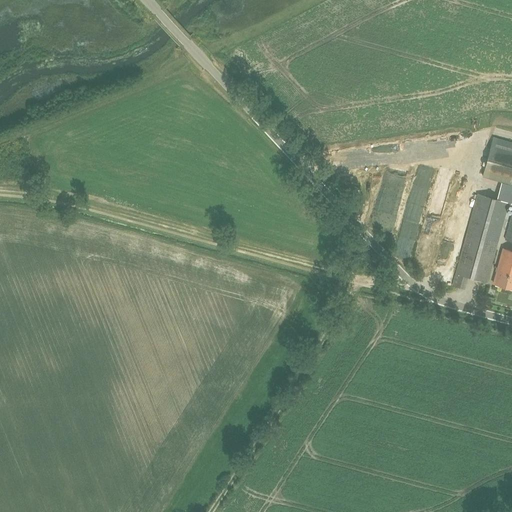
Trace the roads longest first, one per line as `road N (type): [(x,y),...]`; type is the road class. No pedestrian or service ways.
road 1 (unclassified): [(511,322),(443,303),(410,283),(143,0)]
road 2 (track): [(410,283),(88,202),(0,188)]
road 3 (track): [(209,511),(367,277)]
road 4 (track): [(197,57),(0,139)]
